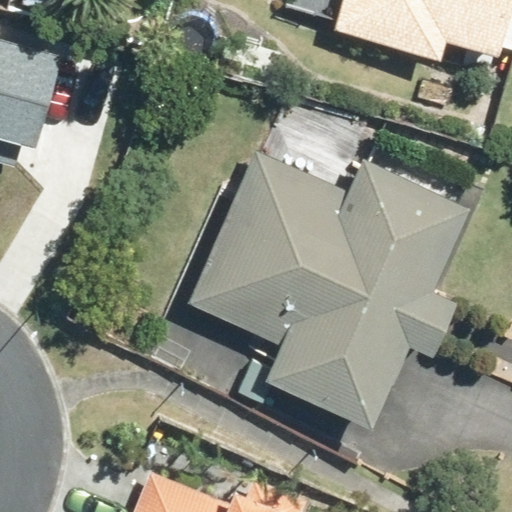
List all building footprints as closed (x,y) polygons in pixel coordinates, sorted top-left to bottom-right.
[(21,0),(21,3),(55,13),(58,0),(21,0)] [(511,0),(341,0),(333,30),(439,63),(445,41),(497,57),(500,46),(511,49),(511,0)] [(176,20),(167,49),(189,55),(198,26),(176,20)] [(0,120),(36,131),(61,40),(0,23),(0,120)] [(197,32),(188,61),(213,68),(222,38),(197,32)] [(263,384),(273,388),(370,430),(407,346),(431,357),(454,303),(431,292),(468,208),(360,159),(348,191),(256,151),(187,304),(278,346),(269,368),(263,384)] [(269,368),(253,361),(238,394),(264,406),(273,388),(263,384),(269,368)] [(226,504),(149,472),(132,511),(302,511),(306,501),(252,480),(243,500),(230,494),(226,504)]
